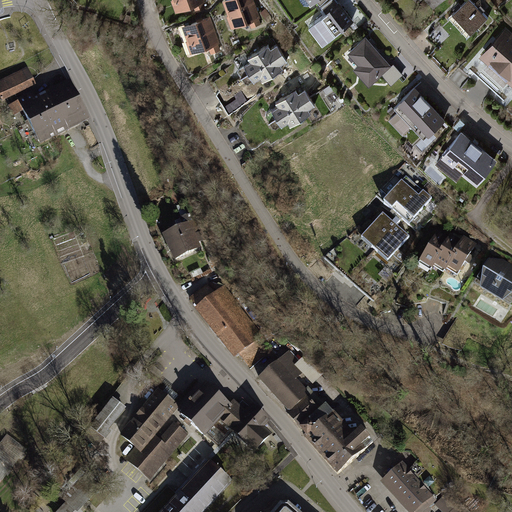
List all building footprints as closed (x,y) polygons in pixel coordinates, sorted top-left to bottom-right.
[(202,0),(173,0),(178,13),(204,5),(202,0)] [(254,0),(230,0),(225,2),(235,28),(261,18),(254,0)] [(474,0),(464,0),(451,13),(469,31),(488,13),(474,0)] [(339,3),(322,16),(337,35),(354,22),(339,3)] [(209,18),(184,28),(195,54),(220,44),(209,18)] [(511,29),(507,25),(483,50),(511,78),(511,29)] [(402,74),(368,36),(349,53),(360,64),(355,69),(370,85),(383,74),(392,84),(402,74)] [(269,45),(249,58),(252,63),(246,66),(255,82),(261,78),(263,82),(285,69),(282,65),(288,61),(277,45),(271,49),(269,45)] [(30,67),(0,81),(0,92),(4,100),(38,84),(30,67)] [(68,86),(15,112),(35,152),(88,126),(68,86)] [(416,87),(403,100),(432,131),(446,118),(416,87)] [(297,89),(277,101),(279,105),(274,108),(282,123),(289,119),(292,124),(312,112),(310,108),(316,105),(306,89),(299,92),(297,89)] [(496,159),(463,132),(451,147),(484,173),(496,159)] [(433,201),(407,178),(386,203),(412,225),(433,201)] [(384,214),(363,238),(390,261),(410,237),(384,214)] [(191,221),(162,233),(174,262),(203,249),(191,221)] [(448,241),(437,234),(419,265),(434,273),(437,268),(445,273),(449,267),(459,273),(476,245),(462,238),(460,242),(451,236),(448,241)] [(511,265),(503,260),(489,261),(485,269),(481,289),(503,303),(511,295),(511,265)] [(452,269),(446,274),(452,282),(458,277),(452,269)] [(196,307),(194,308),(233,359),(239,355),(249,368),(266,356),(256,342),(263,337),(224,285),(221,287),(212,283),(208,286),(207,285),(189,298),(196,307)] [(475,329),(457,318),(451,327),(469,338),(475,329)] [(289,351),(257,377),(286,411),(284,413),(336,474),(372,443),(360,428),(352,434),(333,412),(332,413),(310,387),(306,390),(297,380),(306,372),(289,351)] [(159,384),(119,430),(137,445),(127,456),(149,476),(187,433),(175,423),(163,437),(157,432),(182,404),(167,390),(159,384)] [(216,395),(206,386),(181,414),(218,448),(231,433),(233,431),(255,451),(269,435),(262,428),(267,423),(243,402),(238,407),(233,403),(229,407),(216,395)] [(125,407),(112,396),(83,433),(96,444),(125,407)] [(0,485),(28,448),(8,434),(0,444),(0,485)] [(181,493),(164,511),(201,511),(231,479),(211,461),(181,493)] [(402,463),(380,483),(408,511),(415,511),(417,510),(419,511),(423,511),(436,501),(432,497),(433,495),(402,463)] [(90,497),(80,488),(57,511),(80,511),(78,510),(90,497)]
